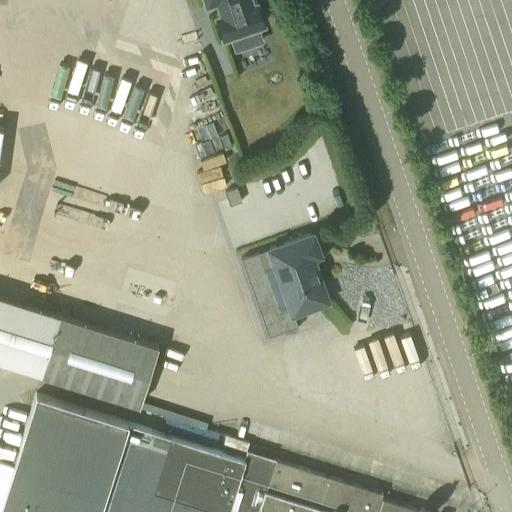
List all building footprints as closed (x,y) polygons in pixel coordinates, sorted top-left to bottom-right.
[(205,0),(206,3),(214,0),(216,0),(221,12),(215,14),(223,36),(230,33),(236,49),(261,40),(256,24),(264,22),(256,0),(255,0),(252,1),(251,0),(205,0)] [(217,39),(210,21),(197,26),(218,78),(229,73),(223,58),(221,59),(213,41),(217,39)] [(0,177),(9,126),(0,124),(0,177)] [(313,232),(269,248),(250,254),(256,271),(247,275),(243,283),(251,287),(268,336),(298,325),(293,311),(328,299),(313,256),(320,253),(313,232)] [(0,359),(41,373),(139,404),(138,406),(206,428),(207,422),(140,400),(158,344),(60,313),(60,314),(0,294),(0,359)] [(295,464),(275,458),(248,449),(246,458),(36,391),(0,504),(0,511),(420,511),(421,510),(381,497),(383,492),(312,469),(309,479),(292,473),(295,464)]
